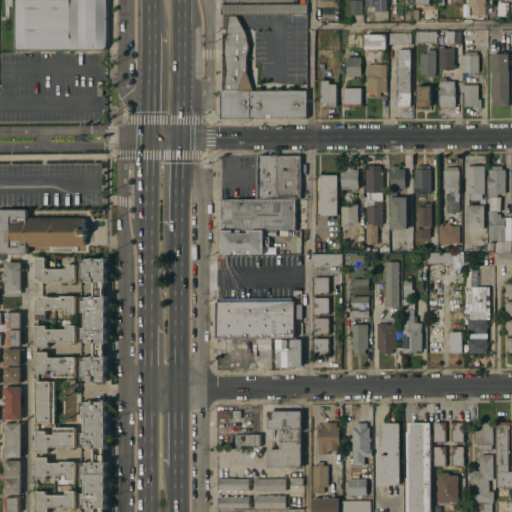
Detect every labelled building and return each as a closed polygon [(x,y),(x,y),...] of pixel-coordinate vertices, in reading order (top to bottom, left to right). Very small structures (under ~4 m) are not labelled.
[(16,50),(15,0),(107,0),(107,46),(107,48),(106,49),(105,50),(102,50),(16,50)] [(361,0),(361,15),(350,15),(350,0),(361,0)] [(364,0),(386,0),(386,11),(374,11),(374,7),(364,7),(364,0)] [(484,0),(485,15),(472,15),(472,7),(468,7),(468,0),(484,0)] [(306,4),(306,13),(221,14),(221,4),(306,4)] [(245,32),(248,46),(246,56),(246,70),(252,91),(306,90),(306,118),(221,118),(221,90),(223,90),(225,71),(223,52),(228,15),(235,15),(245,32)] [(436,31),(436,43),(415,42),(415,31),(436,31)] [(461,31),(461,45),(448,44),(448,43),(444,43),(444,31),(461,31)] [(411,33),(411,44),(388,44),(388,33),(411,33)] [(386,34),(386,49),(378,49),(378,52),(372,52),(372,48),(365,48),(365,34),(386,34)] [(438,48),(453,48),(453,64),(455,64),(455,68),(454,68),(454,70),(438,70),(438,48)] [(397,103),(395,103),(395,100),(397,100),(397,89),(395,89),(395,86),(397,86),(397,79),(395,79),(395,76),(397,76),(397,69),(395,69),(395,67),(397,67),(397,56),(395,56),(395,52),(397,52),(397,49),(410,49),(410,106),(397,106),(397,103)] [(435,73),(435,76),(423,76),(423,73),(420,73),(420,70),(418,70),(418,63),(419,63),(419,53),(426,53),(426,49),(435,49),(435,73)] [(478,72),(462,72),(462,55),(464,55),(464,52),(477,52),(477,54),(478,54),(478,72)] [(508,106),(491,106),(491,54),(508,54),(508,106)] [(361,76),(346,76),(346,57),(361,57),(361,76)] [(386,92),(380,92),(380,96),(374,96),(374,92),(366,92),(366,82),(367,82),(367,64),(386,63),(386,92)] [(454,107),(439,107),(439,81),(438,81),(438,77),(445,77),(445,81),(454,81),(454,107)] [(336,106),(328,106),(328,103),(320,103),(320,80),(329,80),(329,84),(336,84),(336,106)] [(477,99),(480,99),(480,109),(472,109),(472,106),(463,106),(463,92),(462,92),(462,84),(477,85),(477,99)] [(430,106),(417,106),(417,95),(415,95),(415,92),(417,92),(417,86),(430,86),(430,106)] [(361,87),(361,107),(343,107),(343,88),(361,87)] [(255,199),(255,155),(300,155),(300,198),(295,198),(295,199),(255,199)] [(341,189),(341,169),(345,169),(345,165),(353,165),(354,169),(358,169),(358,188),(355,188),(355,190),(352,190),(352,189),(341,189)] [(383,192),(382,192),(382,201),(370,201),(370,200),(367,200),(367,192),(365,192),(365,169),(367,169),(367,165),(380,165),(380,169),(383,169),(383,192)] [(405,188),(399,188),(399,192),(391,192),(391,188),(390,188),(390,180),(389,180),(389,169),(390,169),(390,165),(399,165),(399,169),(405,168),(405,188)] [(414,165),(430,165),(431,191),(422,191),(422,193),(415,193),(414,165)] [(465,165),(484,165),(484,193),(482,193),(482,199),(471,199),(471,197),(465,197),(465,165)] [(496,240),(488,240),(488,210),(489,210),(489,197),(487,197),(487,176),(488,176),(488,169),(491,169),(491,166),(502,165),(502,169),(505,169),(505,193),(497,193),(497,196),(500,196),(500,211),(497,211),(497,213),(500,213),(500,217),(503,216),(504,240),(511,240),(511,252),(496,252),(496,240)] [(449,192),(446,192),(446,188),(443,188),(443,170),(444,170),(444,167),(458,167),(458,170),(459,170),(459,191),(461,191),(461,203),(459,203),(459,211),(446,212),(446,194),(449,194),(449,192)] [(337,215),(321,215),(321,174),(337,174),(337,215)] [(407,229),(390,229),(390,197),(407,196),(407,229)] [(221,230),(221,199),(255,199),(295,199),(295,229),(263,229),(263,230),(221,230)] [(377,243),(366,243),(366,223),(366,206),(374,206),(374,202),(382,202),(382,224),(377,224),(377,243)] [(357,223),(348,223),(348,226),(341,226),(341,206),(351,206),(351,203),(357,203),(357,223)] [(423,225),(417,225),(417,206),(426,206),(426,203),(431,203),(431,225),(430,225),(430,228),(429,228),(429,238),(415,238),(415,229),(423,229),(423,225)] [(484,228),(467,229),(467,205),(484,205),(484,228)] [(0,210),(27,210),(27,218),(84,218),(84,228),(87,228),(87,236),(85,236),(85,246),(27,246),(27,254),(0,254),(0,210)] [(438,243),(438,225),(445,225),(445,224),(450,224),(450,225),(459,225),(459,243),(438,243)] [(263,236),(269,236),(269,247),(263,247),(263,253),(221,254),(221,230),(263,230),(263,236)] [(347,247),(347,235),(363,235),(363,246),(347,247)] [(511,251),(511,264),(495,264),(495,252),(496,252),(511,252),(511,251)] [(461,252),(463,252),(463,264),(427,264),(427,252),(453,252),(461,252)] [(362,274),(350,274),(350,263),(345,263),(344,253),(357,253),(357,255),(366,254),(367,267),(362,267),(362,274)] [(341,254),(341,264),(312,264),(312,254),(341,254)] [(36,258),(45,257),(45,268),(48,268),(48,269),(66,269),(66,265),(75,265),(75,283),(60,283),(60,282),(48,282),(41,282),(41,279),(36,279),(36,258)] [(80,331),(85,331),(84,309),(80,309),(80,297),(92,297),(92,296),(95,296),(95,284),(92,284),(92,282),(80,283),(80,259),(104,259),(104,258),(107,258),(107,262),(106,262),(106,269),(107,269),(107,273),(106,273),(106,280),(107,280),(107,284),(104,284),(104,296),(107,296),(107,300),(106,300),(106,307),(107,307),(107,311),(106,311),(106,318),(107,318),(107,322),(106,322),(106,329),(107,329),(107,333),(106,333),(106,340),(107,340),(107,344),(104,344),(104,357),(107,357),(107,360),(106,360),(106,367),(107,367),(107,372),(106,372),(106,377),(107,377),(107,383),(104,383),(104,381),(95,381),(95,382),(92,382),(92,381),(80,381),(80,358),(92,358),(92,356),(95,356),(95,344),(92,344),(92,343),(80,343),(80,331)] [(385,301),(384,301),(384,298),(385,298),(385,286),(384,286),(384,283),(385,283),(385,270),(384,270),(384,267),(385,267),(385,261),(398,261),(399,307),(385,307),(385,301)] [(5,262),(21,262),(21,291),(21,294),(5,294),(5,280),(3,280),(3,273),(5,273),(5,262)] [(329,277),(329,292),(320,292),(320,294),(313,293),(313,277),(329,277)] [(348,292),(348,285),(350,285),(350,278),(368,278),(368,291),(348,292)] [(403,280),(411,280),(411,289),(414,289),(414,293),(408,293),(408,297),(403,297),(403,280)] [(465,286),(486,286),(486,291),(488,291),(488,310),(486,310),(486,333),(468,333),(468,318),(469,318),(469,312),(465,312),(465,286)] [(48,310),(45,310),(45,320),(36,320),(36,300),(41,300),(41,297),(48,296),(48,297),(60,298),(60,296),(75,296),(75,314),(66,314),(66,310),(48,310)] [(368,296),(369,307),(368,307),(368,316),(351,317),(351,309),(348,309),(348,302),(351,302),(350,296),(368,296)] [(314,297),(329,297),(329,312),(320,312),(320,314),(314,314),(314,297)] [(413,298),(414,316),(417,316),(417,322),(421,322),(422,350),(416,350),(416,352),(403,352),(403,326),(402,298),(413,298)] [(7,316),(5,315),(5,312),(21,312),(21,328),(7,328),(7,316)] [(257,337),(217,338),(217,316),(282,316),(282,333),(284,333),(284,337),(270,337),(257,337)] [(313,317),(329,317),(329,333),(321,333),(321,334),(314,334),(313,317)] [(377,323),(387,323),(387,324),(396,324),(396,349),(392,349),(392,353),(380,353),(380,349),(377,349),(377,323)] [(367,348),(364,348),(365,354),(354,354),(353,348),(350,349),(350,324),(367,324),(367,348)] [(75,343),(60,343),(60,342),(48,342),(48,348),(36,348),(36,326),(46,326),(46,330),(66,330),(66,326),(75,325),(75,343)] [(7,330),(21,330),(21,346),(5,346),(5,343),(7,343),(7,330)] [(462,352),(449,352),(449,331),(462,331),(462,352)] [(270,350),(257,350),(257,337),(270,337),(270,350)] [(313,338),(329,338),(329,353),(321,353),(321,355),(314,355),(313,338)] [(468,353),(468,338),(486,338),(486,343),(488,343),(488,347),(486,347),(486,353),(468,353)] [(301,368),(275,368),(275,340),(287,340),(287,349),(289,349),(289,341),(301,340),(301,368)] [(5,349),(21,349),(20,365),(5,365),(5,349)] [(36,352),(48,352),(48,358),(65,358),(65,357),(75,357),(75,378),(54,378),(54,370),(46,370),(46,374),(36,374),(36,352)] [(5,367),(20,367),(20,383),(4,383),(5,367)] [(36,381),(55,381),(55,424),(36,424),(36,381)] [(21,420),(4,420),(4,411),(6,411),(6,396),(4,396),(4,387),(21,387),(21,420)] [(107,406),(106,406),(106,411),(107,411),(107,417),(106,417),(106,423),(107,423),(107,427),(106,427),(106,434),(107,434),(107,438),(106,438),(106,446),(107,445),(107,449),(104,449),(104,461),(107,461),(107,465),(106,465),(106,473),(107,472),(107,477),(106,477),(106,484),(107,484),(107,487),(106,487),(106,495),(107,495),(107,499),(106,499),(106,506),(107,506),(107,510),(104,510),(104,511),(95,511),(95,510),(92,510),(92,508),(80,508),(80,496),(84,496),(84,475),(80,475),(80,463),(92,463),(92,461),(95,461),(95,449),(92,449),(92,448),(80,448),(80,436),(84,436),(84,414),(80,414),(80,402),(92,402),(92,400),(94,400),(94,402),(104,402),(104,400),(107,400),(107,406)] [(232,410),(232,411),(240,411),(240,418),(231,418),(231,419),(216,419),(216,410),(221,410),(232,410)] [(267,468),(267,449),(279,449),(279,429),(267,429),(267,411),(300,411),(301,468),(267,468)] [(317,427),(323,427),(323,422),(336,422),(336,427),(339,427),(339,450),(328,450),(328,454),(318,454),(317,427)] [(434,422),(444,422),(445,442),(434,442),(434,422)] [(451,422),(463,422),(463,441),(451,442),(451,422)] [(475,422),(492,422),(492,445),(491,445),(491,449),(481,449),(481,445),(475,445),(475,422)] [(511,487),(496,487),(496,464),(495,422),(511,422),(511,446),(511,425),(507,425),(507,426),(508,426),(508,429),(507,429),(507,450),(508,450),(508,453),(507,453),(507,471),(511,471),(511,487)] [(21,457),(4,457),(4,449),(6,449),(6,432),(4,432),(4,423),(21,423),(21,457)] [(352,427),(354,427),(354,423),(366,423),(366,427),(369,427),(369,438),(370,438),(370,441),(369,441),(369,443),(370,443),(370,449),(371,449),(371,457),(364,457),(364,465),(352,465),(352,427)] [(399,484),(377,484),(377,455),(388,455),(388,450),(383,450),(383,423),(399,423),(399,484)] [(406,511),(406,478),(407,478),(406,432),(408,432),(408,423),(430,423),(430,511),(406,511)] [(75,428),(75,448),(66,448),(66,447),(48,447),(48,453),(36,453),(36,431),(46,431),(46,435),(54,435),(54,428),(75,428)] [(233,434),(259,434),(259,447),(233,447),(233,434)] [(434,446),(445,446),(445,466),(434,466),(434,446)] [(463,466),(451,466),(451,446),(463,446),(463,466)] [(488,480),(488,491),(492,491),(493,502),(491,502),(491,511),(474,511),(474,502),(469,502),(469,470),(479,470),(479,454),(492,454),(492,480),(488,480)] [(36,458),(48,458),(48,463),(60,463),(60,462),(75,462),(75,480),(66,480),(66,475),(46,475),(46,479),(36,479),(36,458)] [(20,494),(4,494),(5,460),(21,460),(20,494)] [(312,465),(316,465),(316,462),(323,462),(323,465),(328,465),(328,486),(324,486),(324,494),(318,494),(318,493),(312,493),(312,465)] [(448,472),(448,475),(457,475),(457,501),(437,502),(437,472),(448,472)] [(242,490),(242,492),(239,492),(239,490),(236,490),(236,492),(233,492),(233,490),(229,490),(229,492),(226,492),(226,491),(220,491),(220,492),(217,492),(217,478),(233,478),(233,479),(249,479),(249,483),(248,483),(248,490),(242,490)] [(285,478),(285,491),(273,491),(273,492),(265,492),(265,491),(254,491),(254,478),(285,478)] [(297,485),(297,486),(294,486),(294,485),(289,485),(289,478),(302,478),(302,485),(297,485)] [(348,479),(366,479),(366,495),(348,495),(348,479)] [(65,495),(65,491),(75,491),(75,509),(60,509),(60,507),(48,507),(48,511),(36,511),(36,492),(46,492),(46,495),(65,495)] [(254,496),(265,495),(265,494),(273,494),(273,496),(285,495),(285,508),(254,508),(254,496)] [(216,509),(216,495),(219,495),(219,497),(222,496),(222,495),(225,495),(225,497),(232,497),(232,495),(234,495),(234,497),(238,497),(238,495),(240,495),(240,496),(247,496),(247,503),(248,503),(248,508),(231,508),(231,509),(216,509)] [(312,511),(312,498),(323,498),(323,496),(329,496),(329,498),(338,498),(338,511),(312,511)] [(19,511),(6,511),(6,505),(4,505),(4,497),(19,498),(19,511)] [(370,500),(370,511),(342,511),(342,500),(370,500)]
